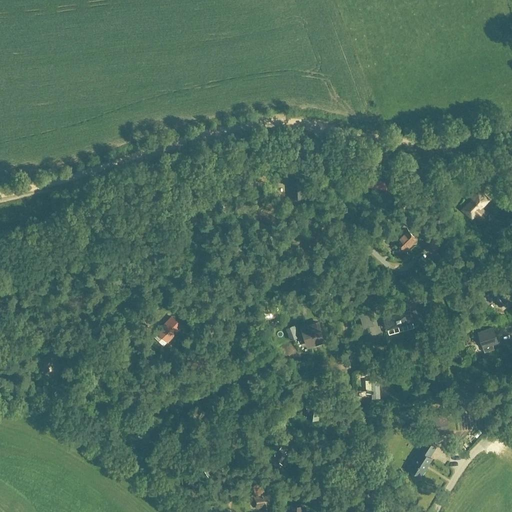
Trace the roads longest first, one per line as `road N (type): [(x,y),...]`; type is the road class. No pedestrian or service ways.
road 1 (track): [(511,123),(411,139),(290,117),(248,120),(0,192)]
road 2 (track): [(317,121),(344,206),(336,367),(350,478),(404,511)]
road 3 (track): [(236,123),(245,170),(159,246),(79,288),(0,300)]
road 4 (track): [(346,236),(324,262),(240,308),(200,370),(151,415)]
road 5 (unclassified): [(434,511),(467,457),(511,415)]
